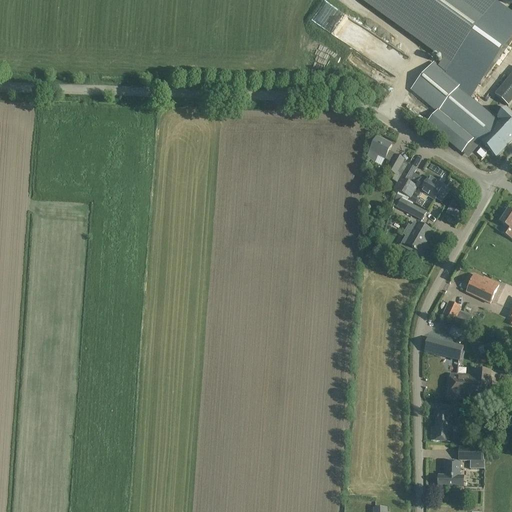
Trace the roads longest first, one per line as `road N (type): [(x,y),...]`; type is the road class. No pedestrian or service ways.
road 1 (unclassified): [(492,179),(361,103),(334,97),(0,87)]
road 2 (unclassified): [(419,511),(418,326),(492,179)]
